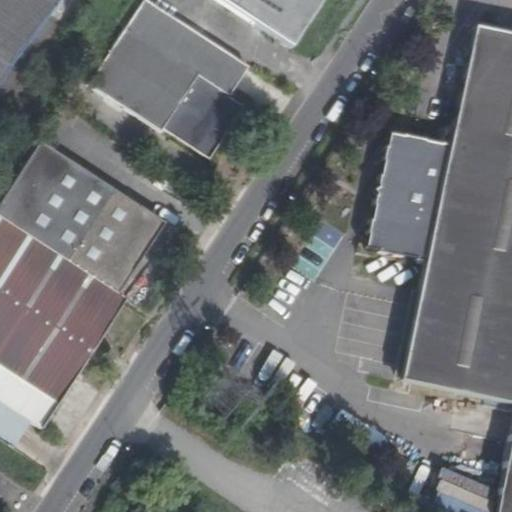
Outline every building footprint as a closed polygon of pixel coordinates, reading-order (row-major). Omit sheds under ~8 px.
[(0,0),(0,72),(52,0),(0,0)] [(146,0),(106,62),(93,83),(148,119),(208,158),(244,104),(234,97),(252,70),(146,0)] [(219,0),(290,47),(321,0),(219,0)] [(42,42),(55,26),(45,18),(32,34),(42,42)] [(511,511),(511,37),(474,29),(449,147),(438,146),(440,142),(427,140),(426,143),(402,138),(403,134),(384,131),(380,149),(384,149),(380,164),(377,163),(374,178),(377,178),(375,190),(371,192),(373,197),(370,209),(367,208),(364,222),(367,222),(364,238),(361,238),(357,257),(375,260),(376,257),(401,261),(400,266),(412,268),(413,265),(424,267),(398,386),(511,409),(511,422),(493,511),(511,511)] [(0,203),(0,219),(111,295),(158,225),(38,145),(0,203)] [(39,432),(123,303),(111,295),(0,219),(0,406),(28,425),(39,432)] [(28,425),(0,406),(0,439),(12,447),(28,425)]
